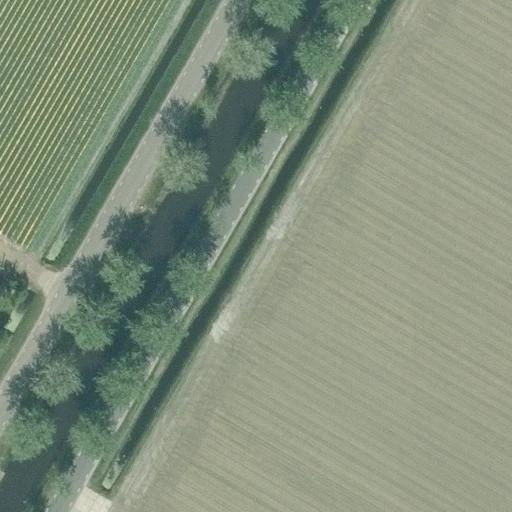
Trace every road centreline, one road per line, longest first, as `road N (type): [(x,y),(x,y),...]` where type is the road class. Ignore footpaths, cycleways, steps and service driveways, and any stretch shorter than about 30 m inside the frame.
road 1 (unclassified): [(57,511),(351,0)]
road 2 (tertiary): [(0,410),(237,0)]
